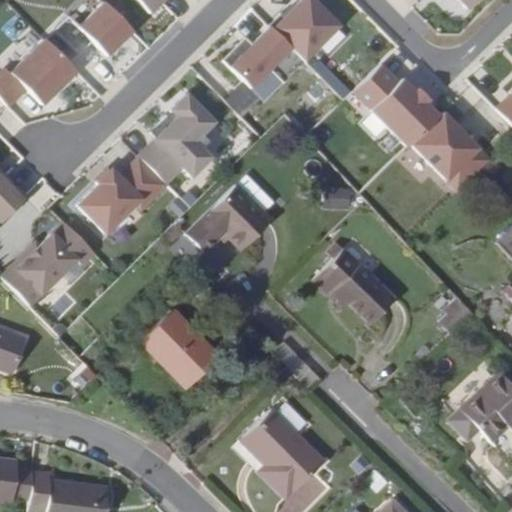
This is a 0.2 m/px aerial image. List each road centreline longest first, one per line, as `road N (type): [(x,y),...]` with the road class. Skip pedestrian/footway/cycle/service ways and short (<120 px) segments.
road 1 (residential): [(224,0),(53,169)]
road 2 (residential): [(200,511),(134,458),(77,436),(0,423)]
road 3 (residential): [(379,0),(442,66),(511,1)]
